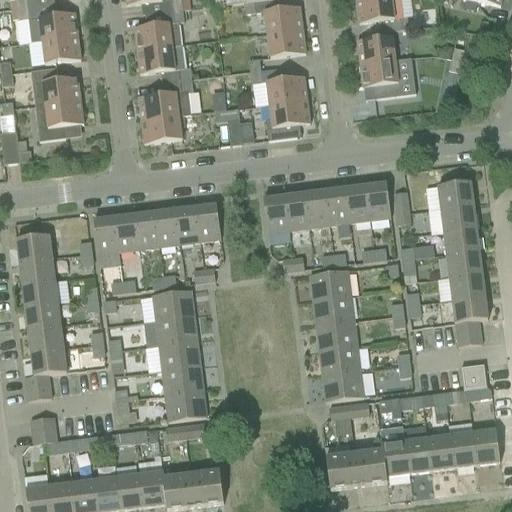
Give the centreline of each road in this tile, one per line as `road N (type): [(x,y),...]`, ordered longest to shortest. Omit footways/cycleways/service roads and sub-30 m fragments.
road 1 (residential): [(340,161),(127,188)]
road 2 (residential): [(127,188),(103,0)]
road 3 (residential): [(508,129),(340,161)]
road 4 (residential): [(340,161),(320,0)]
road 5 (residential): [(127,188),(0,202)]
